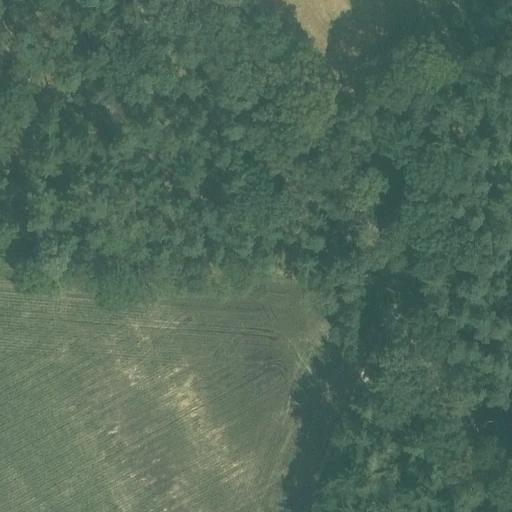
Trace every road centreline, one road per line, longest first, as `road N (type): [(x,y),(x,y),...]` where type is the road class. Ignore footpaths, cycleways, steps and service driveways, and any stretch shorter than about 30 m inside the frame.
road 1 (unclassified): [(508,511),(349,193),(299,109),(217,0)]
road 2 (track): [(408,305),(373,359),(314,511)]
